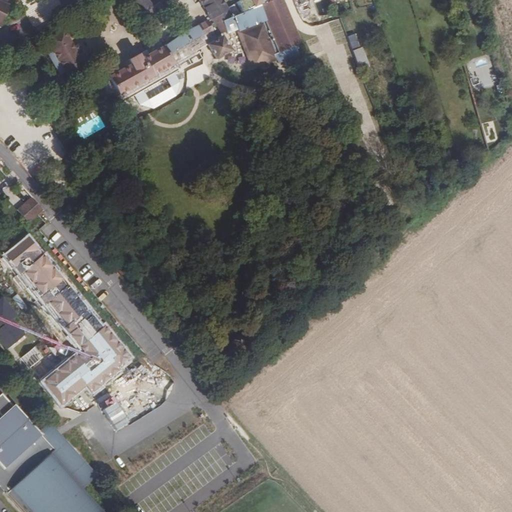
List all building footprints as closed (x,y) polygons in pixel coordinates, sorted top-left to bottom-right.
[(0,0),(0,23),(8,5),(2,2),(3,0),(0,0)] [(128,0),(134,9),(142,22),(154,15),(148,5),(150,5),(146,0),(128,0)] [(226,7),(221,0),(199,0),(200,1),(210,20),(216,24),(232,17),(238,14),(232,4),(226,7)] [(221,31),(222,34),(227,31),(228,33),(237,29),(256,67),(279,57),(278,53),(284,50),(287,57),(286,57),(288,63),(302,57),(297,45),(303,42),(285,0),(271,0),(264,3),(259,5),(238,14),(232,17),(234,23),(219,29),(221,31)] [(229,0),(232,4),(238,14),(259,5),(264,3),(262,0),(229,0)] [(232,17),(216,24),(219,29),(234,23),(232,17)] [(197,27),(205,39),(215,34),(208,21),(197,27)] [(197,27),(196,26),(188,30),(201,48),(208,44),(207,42),(205,39),(197,27)] [(64,28),(47,38),(51,44),(67,74),(71,81),(88,71),(78,53),(82,51),(78,44),(74,46),(64,28)] [(201,48),(188,30),(183,33),(164,46),(108,77),(118,95),(115,96),(119,104),(154,84),(164,79),(175,73),(171,65),(186,57),(197,50),(201,48)] [(215,34),(205,39),(207,42),(208,44),(217,57),(232,49),(222,34),(221,31),(215,34)] [(348,36),(352,48),(360,46),(356,33),(348,36)] [(67,74),(51,44),(45,47),(45,53),(57,75),(62,77),(67,74)] [(354,49),(358,70),(368,68),(364,47),(354,49)] [(202,60),(197,50),(186,57),(190,63),(194,63),(196,63),(202,60)] [(164,79),(154,84),(156,87),(160,88),(164,86),(165,81),(164,79)] [(106,102),(97,87),(86,93),(95,108),(106,102)] [(151,98),(136,105),(140,115),(156,108),(151,98)] [(31,197),(17,211),(28,222),(42,209),(31,197)] [(0,298),(0,338),(9,349),(25,334),(12,318),(16,314),(2,297),(0,298)] [(38,432),(14,405),(2,416),(0,413),(0,465),(3,469),(41,435),(38,432)] [(45,426),(38,432),(41,435),(3,469),(0,471),(0,486),(23,511),(100,511),(81,490),(96,476),(68,445),(65,448),(45,426)]
